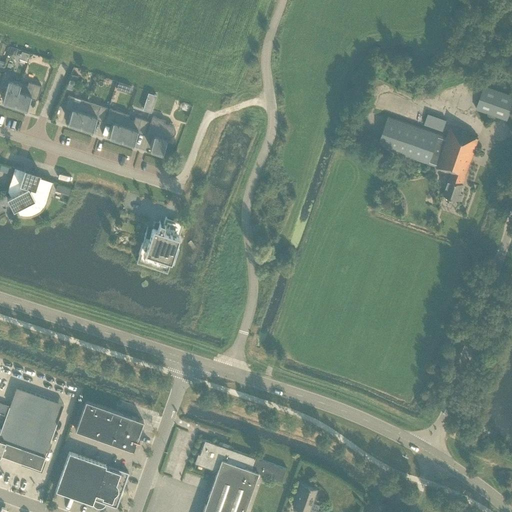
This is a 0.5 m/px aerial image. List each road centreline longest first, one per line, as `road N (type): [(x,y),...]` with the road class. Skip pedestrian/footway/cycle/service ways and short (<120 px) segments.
road 1 (unclassified): [(230,373),(252,299),(246,206),(272,128),(265,57),(283,0)]
road 2 (unclassified): [(431,454),(511,218)]
road 3 (tertiary): [(431,454),(335,408),(230,373)]
road 4 (tertiary): [(188,360),(0,299)]
road 5 (residential): [(0,131),(179,189)]
road 6 (unclassified): [(135,511),(188,360)]
